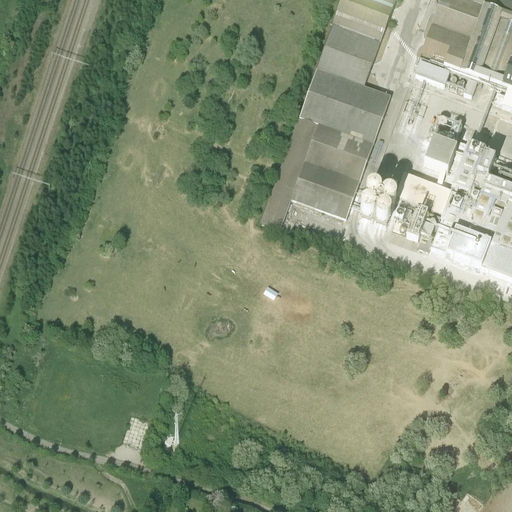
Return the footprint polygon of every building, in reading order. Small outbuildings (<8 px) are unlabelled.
[(341,0),(260,225),(280,232),(291,203),(346,223),(390,99),(364,89),(396,0),(341,0)] [(511,0),(440,0),(419,59),(511,93),(511,0)] [(444,90),(449,77),(419,66),(414,79),(444,90)] [(468,84),(463,97),(471,101),(476,87),(468,84)] [(499,108),(503,98),(496,96),(492,106),(499,108)] [(446,177),(455,154),(432,145),(423,169),(446,177)] [(511,283),(511,192),(486,183),(493,165),(483,160),(485,155),(467,148),(450,193),(404,176),(394,199),(444,218),(430,254),(511,283)] [(383,218),(390,221),(394,209),(372,200),(366,213),(382,220),(383,218)] [(429,219),(415,213),(405,239),(418,243),(420,238),(422,239),(418,251),(429,255),(433,243),(430,242),(434,231),(424,227),(429,219)] [(168,436),(165,446),(171,448),(174,438),(168,436)]
